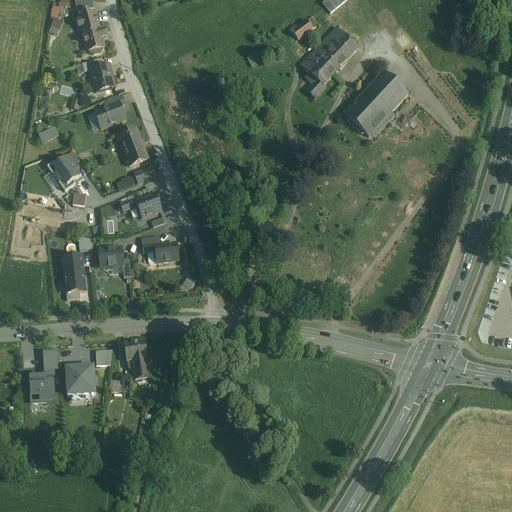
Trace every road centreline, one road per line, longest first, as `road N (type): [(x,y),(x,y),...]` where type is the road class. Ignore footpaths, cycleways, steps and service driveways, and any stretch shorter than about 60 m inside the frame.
road 1 (residential): [(112,0),(122,50),(212,299),(213,325)]
road 2 (primary): [(428,365),(489,219),(511,120)]
road 3 (residential): [(213,325),(301,333),(428,365)]
road 4 (track): [(213,325),(223,384),(313,511)]
road 5 (residential): [(0,333),(213,325)]
road 6 (primary): [(428,365),(344,511)]
